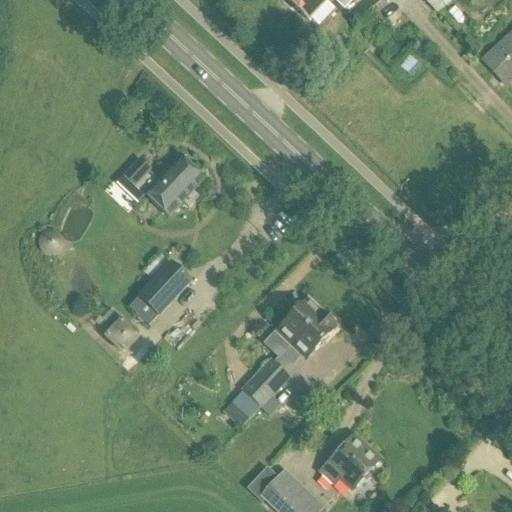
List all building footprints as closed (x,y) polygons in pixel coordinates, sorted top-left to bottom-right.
[(332,0),(285,0),(307,21),(327,0),(330,3),(332,0)] [(423,0),(437,15),(451,2),(449,0),(423,0)] [(504,89),(511,81),(511,32),(480,62),(504,89)] [(420,65),(414,80),(427,84),(432,70),(420,65)] [(191,192),(202,181),(179,159),(158,182),(150,174),(152,173),(140,161),(116,185),(137,205),(147,195),(169,216),(181,203),(188,210),(198,199),(191,192)] [(149,280),(167,262),(160,256),(143,273),(149,280)] [(148,328),(192,284),(173,264),(129,309),(148,328)] [(306,362),(337,330),(337,324),(329,316),(323,316),(307,301),(276,334),(279,336),(291,348),(306,362)] [(123,358),(142,338),(122,319),(103,340),(123,358)] [(278,360),(291,348),(279,336),(266,349),(278,360)] [(261,412),(291,380),(270,361),(241,393),(261,412)] [(351,493),(378,464),(352,440),(321,474),(333,486),(338,480),(351,493)] [(277,480),(267,470),(246,491),(261,505),(263,503),(273,511),(323,511),(324,511),(285,472),(277,480)]
